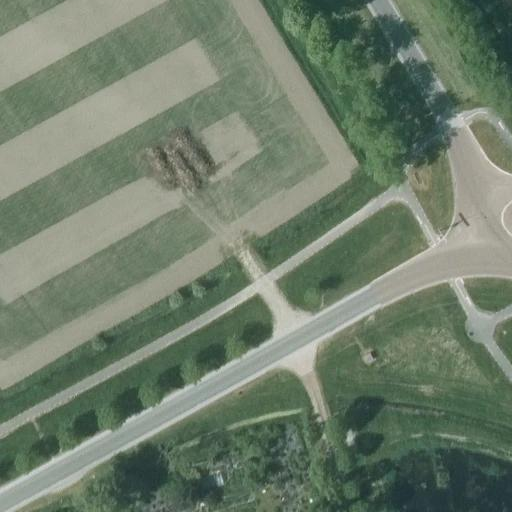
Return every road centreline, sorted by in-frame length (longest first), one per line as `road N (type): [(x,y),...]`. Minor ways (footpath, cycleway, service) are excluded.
road 1 (primary): [(0,502),(403,280),(478,258)]
road 2 (secondary): [(477,189),(451,125),(376,0)]
